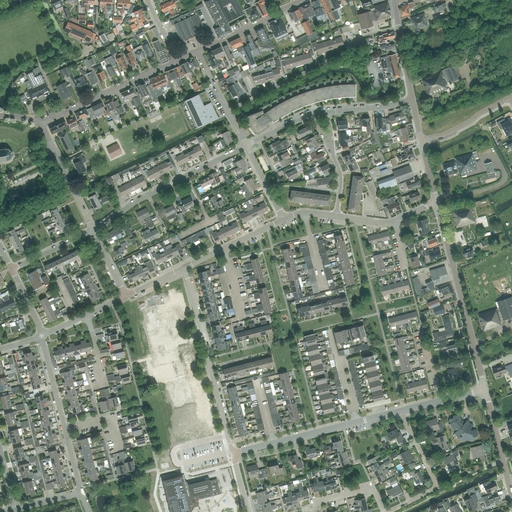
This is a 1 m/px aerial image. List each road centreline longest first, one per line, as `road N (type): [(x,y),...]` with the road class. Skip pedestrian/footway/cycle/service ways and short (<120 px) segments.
road 1 (tertiary): [(484,389),(436,201)]
road 2 (residential): [(232,453),(185,265)]
road 3 (residential): [(398,28),(365,36),(228,112)]
road 4 (residential): [(40,124),(175,61)]
road 5 (residential): [(389,511),(439,486),(403,411)]
